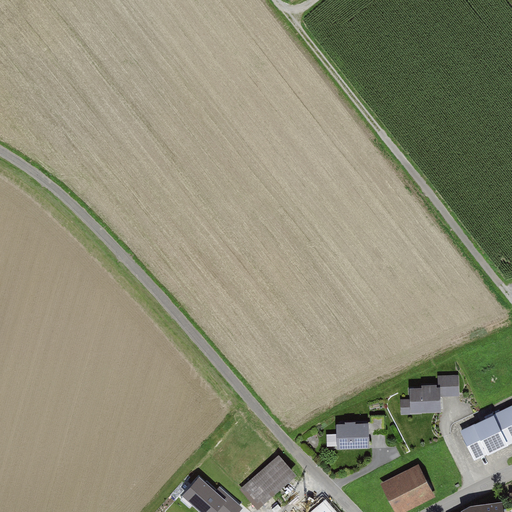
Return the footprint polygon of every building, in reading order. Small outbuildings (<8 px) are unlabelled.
[(438,388),(405,388),(405,399),(400,399),(400,415),(423,415),(423,411),(438,411),(438,396),(458,396),(457,375),(437,376),(438,388)] [(470,427),(456,434),(470,464),(511,443),(511,402),(469,423),(470,427)] [(367,423),(367,436),(384,436),(384,416),(369,416),(369,423),(367,423)] [(367,423),(334,424),(334,449),(367,448),(367,436),(367,423)] [(277,455),(215,509),(217,511),(250,511),(294,475),(277,455)] [(418,465),(379,484),(392,511),(407,511),(435,499),(418,465)] [(334,511),(325,501),(310,511),(334,511)] [(470,505),(456,511),(455,511),(498,511),(498,501),(470,505)]
